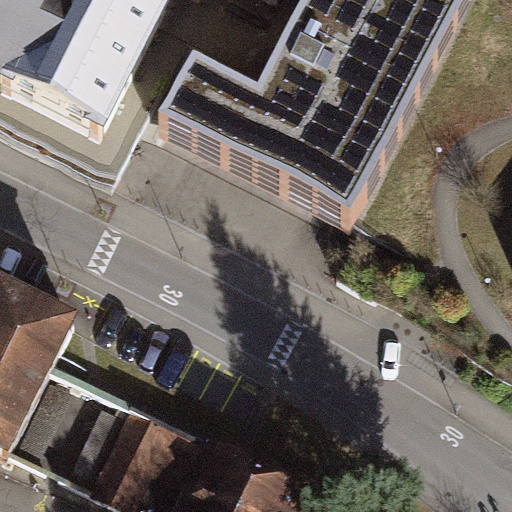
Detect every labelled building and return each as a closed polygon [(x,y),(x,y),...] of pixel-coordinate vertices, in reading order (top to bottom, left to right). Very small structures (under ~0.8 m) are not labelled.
[(0,0),(0,89),(41,110),(101,140),(170,0),(197,0),(200,1),(200,0),(268,0),(277,4),(279,0),(0,0)] [(197,72),(161,143),(247,186),(350,238),(353,234),(469,0),(315,0),(263,105),(197,72)] [(75,331),(1,295),(0,297),(0,462),(9,466),(11,462),(52,379),(75,331)] [(82,394),(52,379),(11,462),(41,477),(82,394)] [(95,502),(135,420),(104,405),(64,487),(95,502)] [(195,501),(216,459),(135,420),(95,502),(115,511),(135,511),(152,479),(195,501)] [(299,511),(307,496),(217,455),(216,459),(195,501),(190,511),(299,511)]
